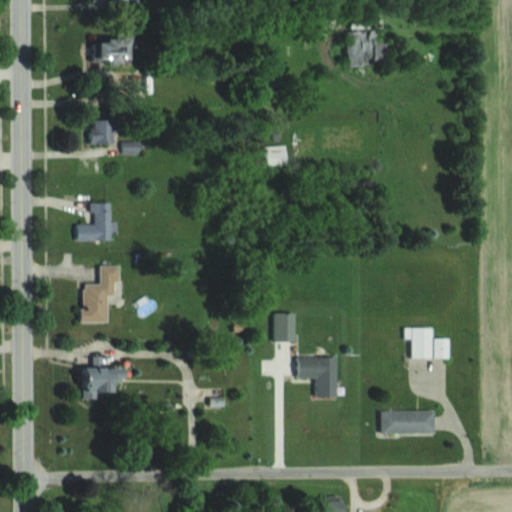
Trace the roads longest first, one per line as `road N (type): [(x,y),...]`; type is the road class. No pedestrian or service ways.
road 1 (secondary): [(26,511),(23,0)]
road 2 (residential): [(511,469),(26,477)]
